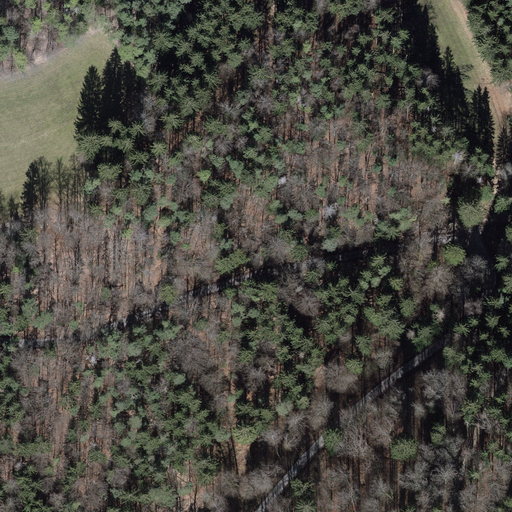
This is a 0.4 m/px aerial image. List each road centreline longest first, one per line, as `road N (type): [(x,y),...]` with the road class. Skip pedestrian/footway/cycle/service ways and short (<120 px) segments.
road 1 (residential): [(0,341),(35,344),(97,332),(212,287),(334,257),(448,240),(481,251),(490,272),(487,297),(470,318),(331,432),(260,511)]
road 2 (track): [(194,511),(263,439),(417,321),(481,251),(492,217)]
road 3 (track): [(511,352),(466,477),(462,511)]
